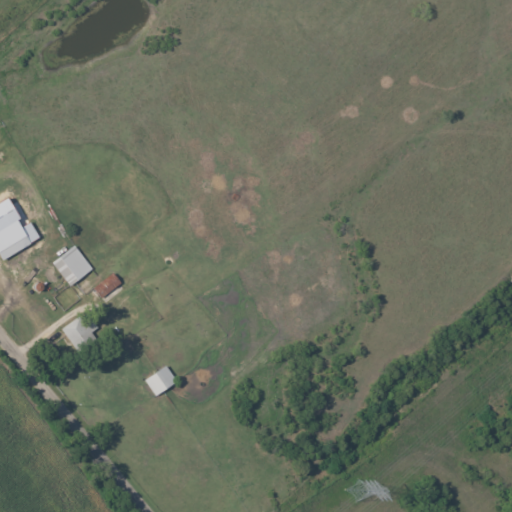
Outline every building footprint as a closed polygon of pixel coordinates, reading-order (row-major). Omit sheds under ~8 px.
[(0,201),(0,258),(1,259),(39,239),(29,221),(19,227),(4,199),(0,201)] [(91,269),(73,245),(51,263),(69,286),(91,269)] [(92,288),(103,303),(123,288),(111,273),(92,288)] [(95,340),(90,332),(96,328),(85,312),(60,329),(77,353),(95,340)] [(154,396),(176,382),(165,365),(143,380),(154,396)]
